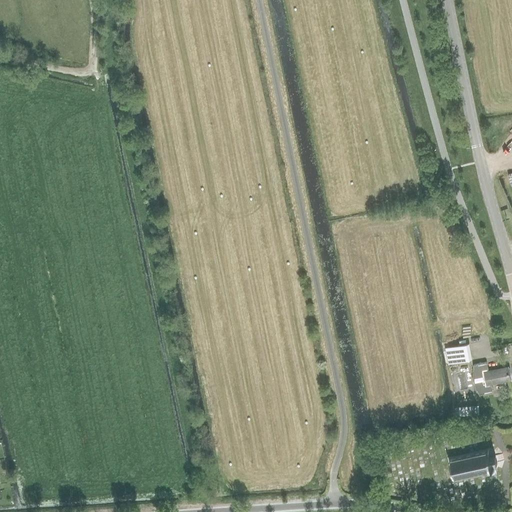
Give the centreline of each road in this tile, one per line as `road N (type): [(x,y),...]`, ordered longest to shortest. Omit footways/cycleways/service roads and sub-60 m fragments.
road 1 (unclassified): [(334,503),(345,415),(258,0)]
road 2 (tertiary): [(511,273),(446,0)]
